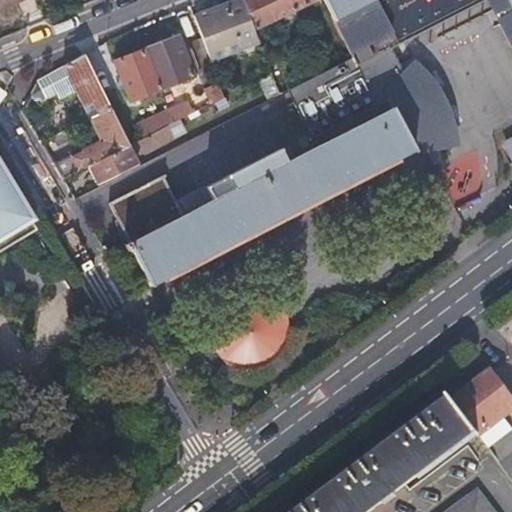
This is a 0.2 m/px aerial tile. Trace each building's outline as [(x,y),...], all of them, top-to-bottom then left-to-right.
[(511,0),(323,0),(351,56),(288,86),(310,128),(177,200),(162,175),(109,203),(130,244),(123,247),(130,258),(133,255),(152,288),(282,219),(284,223),(324,201),(322,197),(414,148),(412,143),(422,138),(426,146),(454,135),(451,124),(441,100),(434,89),(427,78),(411,59),(397,68),(383,39),(462,0),(485,0),(511,54),(511,0)] [(257,41),(240,0),(231,0),(191,13),(209,58),(257,41)] [(240,0),(252,28),(311,0),(240,0)] [(143,49),(159,89),(191,77),(176,37),(143,49)] [(129,100),(159,89),(143,49),(114,60),(129,100)] [(74,86),(90,117),(109,108),(83,52),(35,79),(24,103),(56,89),(58,94),(74,86)] [(276,57),(266,62),(271,73),(278,91),(284,87),(279,75),(282,74),(276,57)] [(270,95),(274,93),(278,91),(271,73),(263,77),(270,95)] [(225,96),(222,89),(219,83),(201,91),(206,105),(225,96)] [(134,129),(139,139),(167,125),(188,114),(183,104),(134,129)] [(61,178),(88,164),(126,145),(109,108),(90,117),(100,139),(52,163),(61,178)] [(126,145),(88,164),(97,180),(137,161),(130,148),(144,153),(173,137),(167,125),(139,139),(126,145)] [(511,135),(501,143),(511,162),(511,135)] [(0,246),(31,227),(0,174),(0,246)] [(511,395),(492,369),(452,399),(476,431),(488,447),(509,432),(511,429),(503,418),(511,410),(511,395)] [(368,511),(476,431),(452,399),(300,511),(368,511)] [(511,436),(509,432),(488,447),(511,479),(511,436)] [(495,511),(479,490),(449,511),(495,511)]
